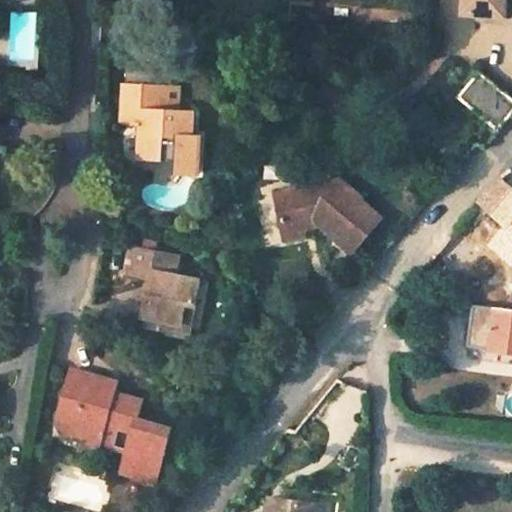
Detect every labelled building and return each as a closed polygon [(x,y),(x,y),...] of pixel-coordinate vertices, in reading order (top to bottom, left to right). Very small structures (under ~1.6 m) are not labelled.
[(511,0),(467,0),(467,13),(511,14),(511,0)] [(291,3),(290,23),(310,24),(310,4),(291,3)] [(460,97),(499,130),(511,113),(511,93),(482,69),(460,97)] [(126,84),(124,120),(142,121),(140,155),(185,158),(187,134),(191,134),(193,110),(180,110),(168,109),(169,87),(126,84)] [(181,87),(169,87),(168,109),(180,110),(181,87)] [(191,134),(187,134),(185,158),(197,158),(200,111),(193,110),(191,134)] [(282,222),(302,229),(304,222),(318,221),(339,239),(335,243),(347,253),(379,214),(359,198),(361,196),(338,177),(327,191),(318,184),(318,180),(275,190),(282,222)] [(482,198),(509,222),(511,218),(511,188),(499,177),(482,198)] [(109,191),(103,202),(118,211),(125,200),(109,191)] [(303,232),(302,229),(282,222),(285,235),(303,232)] [(132,242),(127,268),(149,272),(159,274),(155,293),(149,293),(146,310),(167,313),(186,317),(189,296),(197,297),(202,273),(176,268),(179,251),(132,242)] [(146,292),(149,293),(155,293),(159,274),(149,272),(146,292)] [(489,293),(511,296),(511,286),(511,276),(492,273),(489,293)] [(189,296),(186,317),(167,313),(166,321),(192,326),(197,297),(189,296)] [(511,310),(476,306),(469,347),(511,353),(511,310)] [(64,400),(57,422),(66,424),(86,431),(84,434),(102,440),(105,426),(132,433),(126,453),(121,472),(156,483),(171,430),(136,420),(142,401),(115,394),(113,401),(104,399),(109,380),(72,370),(63,400),(64,400)] [(104,399),(113,401),(115,394),(118,383),(109,380),(104,399)] [(105,426),(102,440),(84,434),(86,431),(66,424),(64,434),(126,453),(132,433),(105,426)] [(269,501),(267,511),(320,511),(321,509),(269,501)]
